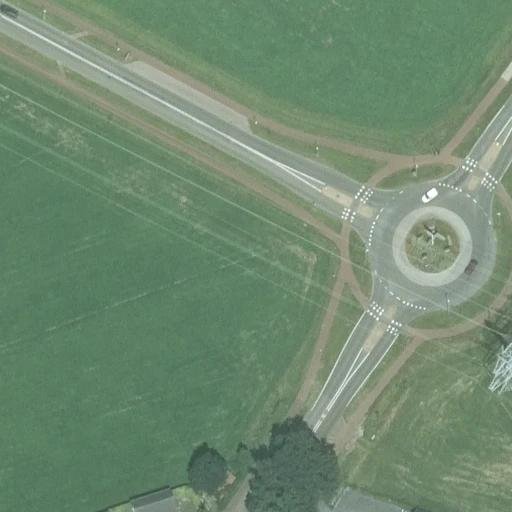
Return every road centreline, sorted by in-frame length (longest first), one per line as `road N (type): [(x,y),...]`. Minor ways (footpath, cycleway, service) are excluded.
road 1 (secondary): [(263,156),(0,15)]
road 2 (secondary): [(410,296),(447,299),(477,277),(487,241),(471,208)]
road 3 (secondary): [(392,209),(263,156)]
road 4 (secondary): [(263,156),(380,230)]
road 5 (tertiary): [(391,282),(352,344),(331,399)]
road 6 (tertiary): [(263,511),(331,399)]
road 7 (tertiary): [(331,399),(375,355),(410,296)]
